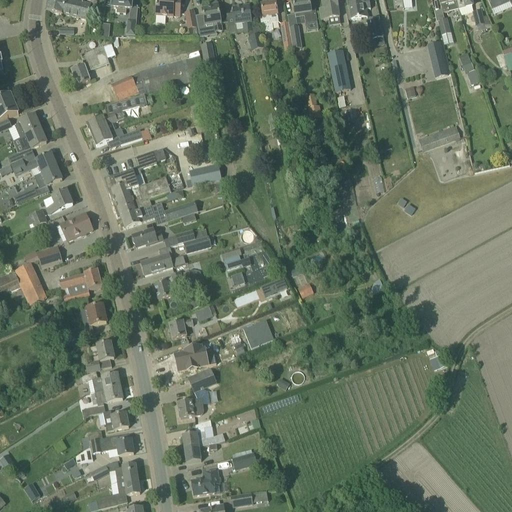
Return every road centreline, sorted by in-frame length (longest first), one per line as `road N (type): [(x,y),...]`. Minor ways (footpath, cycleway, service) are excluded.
road 1 (tertiary): [(166,511),(129,310),(84,165),(38,56),(36,0)]
road 2 (track): [(511,310),(463,346),(444,405),(422,431),(306,511)]
